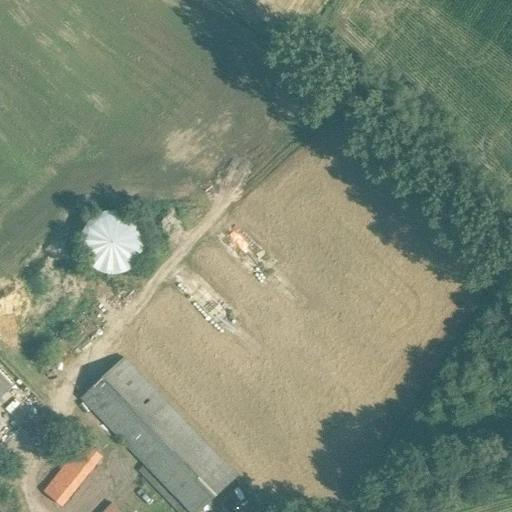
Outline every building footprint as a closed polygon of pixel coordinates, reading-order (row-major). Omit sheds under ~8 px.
[(145,248),(146,241),(145,235),(143,228),(140,222),(135,217),(130,213),(124,211),(117,209),(110,209),(104,211),(98,213),(92,217),(88,222),(84,228),(82,235),(81,241),(82,248),(84,255),(88,260),(92,265),(98,269),(104,272),(110,274),(117,274),(124,272),(130,269),(135,265),(140,260),(143,255),(145,248)] [(127,358),(125,356),(81,397),(145,465),(138,470),(178,511),(185,511),(187,510),(189,511),(198,511),(238,474),(127,358)] [(0,369),(0,397),(15,383),(0,369)] [(85,441),(46,491),(64,505),(103,455),(85,441)] [(128,511),(119,503),(110,511),(128,511)]
